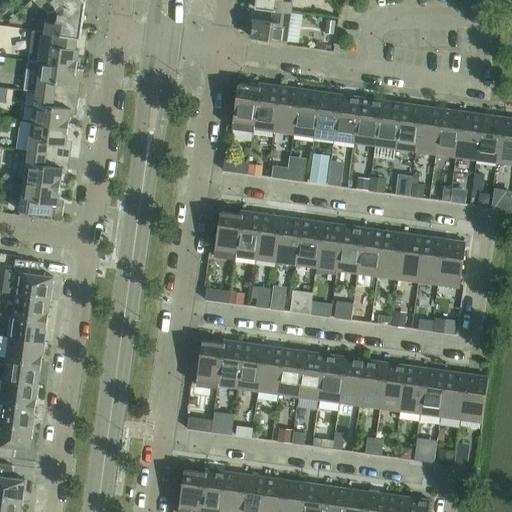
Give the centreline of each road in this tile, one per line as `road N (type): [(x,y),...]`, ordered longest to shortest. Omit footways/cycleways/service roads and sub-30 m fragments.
road 1 (residential): [(183,310),(470,346),(492,210),(203,170)]
road 2 (tertiary): [(97,511),(162,39)]
road 3 (residential): [(442,511),(447,473),(166,434)]
road 4 (residential): [(53,511),(90,241)]
road 5 (residential): [(367,72),(375,21),(481,15),(482,88)]
road 6 (residential): [(90,241),(120,34)]
road 7 (residential): [(367,72),(219,48)]
road 8 (residential): [(183,310),(203,170)]
road 9 (residential): [(166,434),(183,310)]
road 10 (residential): [(203,170),(219,48)]
